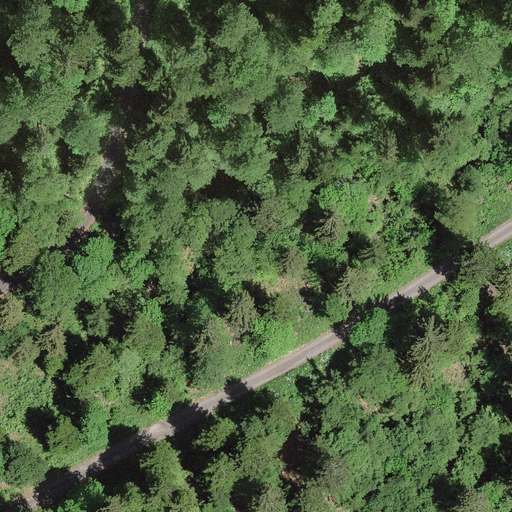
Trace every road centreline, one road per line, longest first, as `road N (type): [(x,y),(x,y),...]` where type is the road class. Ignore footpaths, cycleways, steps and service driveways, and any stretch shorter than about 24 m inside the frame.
road 1 (track): [(511,229),(432,283),(26,511)]
road 2 (unclassified): [(0,287),(65,247),(88,219),(124,109),(143,0)]
